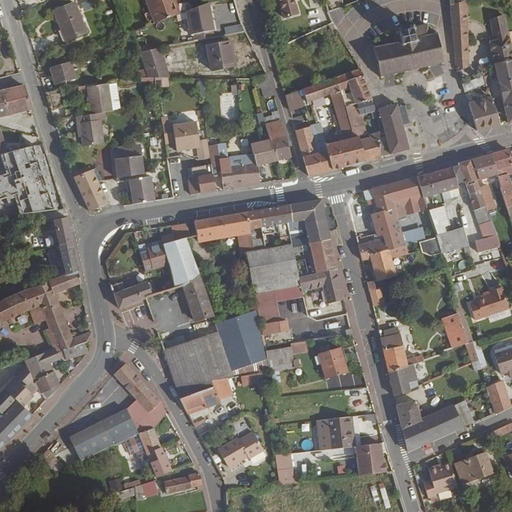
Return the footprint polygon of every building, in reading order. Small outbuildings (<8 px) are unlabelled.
[(146,0),(155,23),(180,14),(175,2),(173,3),(171,0),(146,0)] [(278,0),(284,18),(298,14),(294,0),(278,0)] [(466,0),(449,0),(450,5),(456,66),(456,67),(458,71),(468,67),(466,1),(466,0)] [(86,33),(74,3),(54,11),(66,41),(86,33)] [(208,3),(186,11),(191,35),(193,34),(194,41),(214,37),(208,3)] [(489,41),(493,61),(478,66),(478,71),(480,77),(494,64),(511,59),(511,48),(505,16),(488,21),(493,41),(489,41)] [(375,45),(373,46),(380,78),(383,77),(383,76),(394,73),(395,75),(397,74),(396,73),(405,71),(405,73),(408,72),(407,70),(416,68),(417,70),(419,70),(418,68),(427,66),(427,67),(430,66),(430,65),(442,63),(442,64),(444,64),(436,31),(434,32),(435,35),(429,36),(426,25),(413,28),(412,25),(409,25),(410,28),(401,30),(401,28),(398,28),(399,31),(396,32),(396,35),(399,34),(401,42),(390,45),(389,43),(386,43),(387,46),(376,48),(375,45)] [(233,66),(229,42),(207,46),(211,71),(233,66)] [(140,52),(148,77),(154,77),(168,78),(169,78),(160,48),(140,52)] [(511,59),(494,64),(498,81),(508,123),(511,121),(511,59)] [(75,78),(70,63),(51,68),(55,84),(75,78)] [(351,72),(336,78),(340,91),(349,88),(351,93),(342,97),(345,107),(355,104),(372,100),(360,69),(351,72)] [(130,72),(131,79),(132,79),(146,76),(144,70),(130,72)] [(267,74),(251,79),(254,88),(260,85),(264,98),(274,95),(267,74)] [(384,86),(394,85),(394,76),(384,76),(384,86)] [(480,77),(462,85),(464,92),(486,84),(483,76),(480,77)] [(168,78),(154,77),(155,88),(169,87),(168,78)] [(336,78),(303,89),(306,102),(332,94),(340,91),(336,78)] [(87,86),(91,114),(103,113),(104,113),(112,111),(108,83),(87,86)] [(2,91),(8,115),(31,109),(24,86),(2,91)] [(303,89),(285,96),(289,111),(307,105),(306,102),(303,89)] [(0,116),(8,115),(2,91),(0,91),(0,116)] [(332,94),(331,98),(336,114),(338,121),(343,138),(345,140),(353,138),(345,107),(342,97),(340,91),(332,94)] [(475,102),(468,104),(469,106),(477,131),(500,125),(492,98),(475,102)] [(358,137),(365,161),(380,157),(380,133),(366,136),(361,114),(375,110),(372,100),(355,104),(345,107),(353,138),(358,137)] [(397,105),(378,110),(383,129),(380,130),(380,133),(380,157),(409,149),(397,105)] [(64,110),(65,118),(76,117),(81,116),(80,107),(64,110)] [(275,161),(291,157),(278,111),(272,113),(273,116),(274,121),(264,124),(265,127),(269,139),(275,161)] [(262,112),(256,114),(260,128),(265,127),(264,124),(263,118),(262,112)] [(81,116),(76,117),(78,132),(81,132),(82,137),(83,146),(103,143),(100,121),(105,120),(104,113),(103,113),(91,114),(81,116)] [(273,116),(263,118),(264,124),(274,121),(273,116)] [(179,122),(162,125),(163,135),(164,144),(175,142),(176,151),(200,147),(196,122),(182,125),(179,122)] [(310,127),(295,131),(303,157),(317,153),(310,128),(310,127)] [(310,128),(317,153),(327,151),(325,145),(323,137),(318,139),(314,127),(310,128)] [(341,168),(365,161),(358,137),(353,138),(345,140),(334,143),(341,168)] [(150,148),(157,147),(156,138),(149,138),(150,148)] [(269,139),(250,144),(253,155),(257,166),(258,166),(275,161),(269,139)] [(225,143),(217,144),(219,159),(228,158),(225,143)] [(334,143),(325,145),(327,151),(331,170),(337,169),(341,168),(334,143)] [(113,148),(117,178),(144,174),(140,144),(113,148)] [(211,166),(211,167),(219,165),(223,190),(260,184),(258,166),(257,166),(253,155),(229,159),(229,158),(228,158),(219,159),(217,144),(208,146),(209,152),(211,166)] [(317,153),(303,157),(308,176),(331,170),(327,151),(317,153)] [(511,173),(511,163),(509,151),(491,155),(496,175),(506,208),(511,206),(511,187),(508,175),(511,173)] [(496,175),(491,155),(472,160),(479,180),(496,175)] [(479,188),(470,161),(458,164),(459,166),(452,168),(457,184),(465,181),(469,194),(480,191),(479,188)] [(188,179),(191,195),(216,191),(213,175),(212,175),(211,167),(211,166),(198,168),(191,169),(192,178),(188,179)] [(459,196),(458,189),(457,184),(452,168),(416,178),(422,194),(423,198),(427,211),(444,206),(446,206),(444,201),(459,196)] [(92,170),(74,177),(89,212),(108,204),(92,170)] [(131,191),(133,204),(154,201),(150,176),(125,180),(127,189),(130,188),(131,191)] [(115,178),(103,181),(109,205),(121,202),(115,178)] [(422,194),(416,178),(399,182),(402,195),(399,196),(401,200),(422,194)] [(413,243),(406,215),(401,200),(399,196),(395,183),(371,190),(363,192),(365,199),(368,201),(369,206),(376,204),(378,212),(371,215),(374,227),(363,230),(355,233),(356,239),(376,234),(377,236),(383,235),(384,239),(358,246),(359,253),(369,251),(369,254),(406,245),(413,243)] [(496,208),(488,185),(479,188),(480,191),(485,207),(487,211),(496,208)] [(485,207),(480,191),(469,194),(471,199),(485,239),(497,236),(487,211),(485,207)] [(330,240),(321,200),(289,206),(292,223),(304,221),(306,230),(309,245),(330,240)] [(292,223),(289,206),(259,211),(261,228),(287,224),(292,223)] [(450,225),(444,206),(427,211),(435,235),(436,236),(446,233),(444,227),(450,225)] [(261,228),(259,211),(247,213),(249,231),(250,230),(254,229),(261,228)] [(250,234),(249,231),(247,213),(194,222),(186,223),(186,224),(189,237),(197,235),(199,243),(237,237),(242,236),(250,234)] [(78,271),(66,217),(54,220),(57,236),(45,239),(47,248),(59,245),(66,275),(78,271)] [(363,230),(361,218),(352,220),(355,233),(363,230)] [(303,236),(302,231),(306,230),(304,221),(292,223),(287,224),(290,238),(303,236)] [(189,237),(186,224),(186,223),(171,227),(172,234),(164,236),(161,237),(163,245),(186,238),(189,237)] [(468,246),(463,228),(446,233),(436,236),(436,237),(442,254),(463,248),(465,253),(469,252),(467,246),(468,246)] [(263,238),(256,239),(254,229),(250,230),(251,234),(250,234),(253,252),(265,249),(263,238)] [(252,252),(253,252),(250,234),(242,236),(237,237),(240,258),(245,254),(246,253),(252,252)] [(500,246),(499,242),(497,237),(486,241),(476,244),(478,252),(500,246)] [(198,274),(186,238),(163,245),(169,265),(172,275),(175,289),(183,286),(198,274)] [(337,269),(330,240),(309,245),(315,274),(337,269)] [(292,248),(292,244),(265,249),(253,252),(252,252),(246,253),(253,293),(271,290),(300,285),(298,277),(295,262),(293,253),(292,248)] [(169,265),(163,245),(147,249),(149,257),(151,263),(153,270),(169,265)] [(396,276),(391,258),(408,254),(406,245),(369,254),(369,251),(359,253),(361,261),(370,259),(376,281),(373,282),(373,281),(367,284),(367,287),(369,292),(370,291),(381,288),(397,283),(395,276),(396,276)] [(51,251),(52,260),(60,259),(59,250),(51,251)] [(151,263),(149,257),(143,259),(145,265),(151,263)] [(502,258),(480,263),(482,273),(504,268),(502,258)] [(306,267),(304,260),(295,262),(298,277),(308,276),(306,267)] [(344,300),(337,269),(315,274),(308,276),(298,277),(300,285),(301,292),(323,287),(327,304),(344,300)] [(0,324),(0,325),(23,313),(29,311),(34,325),(45,321),(62,314),(54,294),(81,283),(78,271),(66,275),(10,297),(0,301),(0,324)] [(212,312),(198,274),(183,286),(194,321),(213,316),(212,313),(212,312)] [(151,297),(151,295),(147,282),(136,286),(133,278),(121,282),(111,286),(119,309),(151,297)] [(462,282),(454,283),(456,292),(464,290),(462,282)] [(385,304),(381,288),(370,291),(374,307),(385,304)] [(509,309),(502,288),(483,294),(483,296),(484,299),(477,301),(469,304),(475,320),(509,309)] [(277,322),(271,290),(253,293),(257,311),(260,325),(277,322)] [(472,342),(455,292),(450,294),(457,314),(467,343),(472,342)] [(264,346),(262,336),(260,325),(257,311),(215,325),(217,333),(232,377),(269,370),(267,359),(266,359),(264,346)] [(45,321),(48,329),(66,322),(62,314),(45,321)] [(467,343),(457,314),(441,319),(451,348),(465,344),(466,343),(467,343)] [(289,332),(287,320),(277,322),(260,325),(262,336),(264,346),(290,342),(288,332),(289,332)] [(45,330),(53,349),(55,348),(57,353),(74,346),(83,343),(89,341),(89,342),(91,341),(91,332),(72,339),(66,322),(48,329),(45,330)] [(405,357),(400,334),(399,334),(398,328),(383,331),(385,337),(379,339),(388,373),(413,364),(423,361),(422,356),(415,358),(413,354),(405,357)] [(232,377),(217,333),(163,350),(179,399),(212,388),(209,381),(227,378),(232,377)] [(487,366),(478,340),(472,342),(478,360),(481,368),(487,366)] [(478,360),(472,342),(467,343),(466,343),(465,344),(474,371),(481,369),(481,368),(478,360)] [(65,356),(66,360),(75,357),(88,352),(83,343),(74,346),(57,353),(59,358),(65,356)] [(294,367),(293,360),(291,347),(265,351),(267,359),(269,370),(294,367)] [(30,359),(24,361),(25,364),(26,364),(27,366),(31,377),(32,380),(34,383),(36,382),(41,394),(42,394),(60,386),(49,363),(59,359),(59,358),(57,353),(55,348),(53,349),(30,359)] [(347,372),(340,348),(319,355),(326,379),(347,372)] [(511,379),(511,348),(494,354),(500,374),(508,372),(511,380),(511,379)] [(160,401),(126,364),(114,375),(136,400),(148,412),(157,404),(163,416),(166,412),(160,401)] [(417,381),(413,364),(388,373),(393,396),(394,396),(394,397),(411,392),(410,391),(410,390),(408,383),(417,381)] [(17,376),(26,386),(32,380),(31,377),(27,366),(17,376)] [(254,384),(253,374),(241,376),(242,386),(254,384)] [(0,393),(0,413),(2,415),(11,406),(14,403),(16,400),(23,407),(33,396),(25,388),(26,386),(17,376),(0,393)] [(220,403),(219,399),(233,394),(232,391),(228,381),(227,378),(209,381),(212,388),(179,399),(186,411),(204,405),(205,408),(220,403)] [(232,391),(242,387),(238,378),(228,381),(232,391)] [(510,407),(503,380),(487,387),(496,413),(510,407)] [(418,386),(417,381),(408,383),(410,390),(418,386)] [(0,440),(4,444),(32,415),(23,407),(16,400),(14,403),(11,406),(2,415),(0,413),(0,440)] [(153,427),(163,416),(157,404),(148,412),(136,400),(126,410),(138,434),(153,428),(153,427)] [(421,419),(417,401),(395,405),(401,428),(421,419)] [(188,415),(205,408),(204,405),(186,411),(188,415)] [(407,453),(463,428),(454,407),(453,405),(421,419),(401,428),(407,453)] [(238,414),(235,408),(224,414),(228,420),(238,414)] [(82,461),(138,434),(126,410),(70,438),(82,461)] [(355,446),(352,416),(317,420),(320,451),(355,446)] [(197,427),(206,421),(205,418),(196,424),(197,427)] [(511,424),(498,427),(500,434),(511,431),(511,424)] [(160,446),(153,427),(153,428),(138,434),(147,455),(162,450),(160,446)] [(264,451),(253,431),(239,440),(237,438),(218,449),(229,468),(248,457),(249,460),(264,451)] [(383,444),(356,446),(359,477),(385,475),(383,444)] [(50,474),(60,463),(46,450),(36,461),(50,474)] [(171,471),(162,450),(147,455),(150,463),(156,477),(171,471)] [(299,453),(299,460),(321,459),(320,451),(299,453)] [(492,473),(485,453),(454,465),(462,484),(492,473)] [(278,485),(294,484),(292,454),(276,455),(278,485)] [(511,477),(511,454),(502,458),(510,478),(511,477)] [(457,487),(451,464),(442,466),(442,464),(428,468),(431,481),(423,483),(428,498),(436,496),(436,494),(457,487)] [(342,478),(341,470),(331,471),(332,479),(342,478)] [(188,476),(189,477),(164,482),(166,494),(180,491),(191,488),(197,487),(198,490),(202,489),(202,486),(199,473),(188,476)] [(158,494),(154,481),(153,481),(135,487),(135,495),(136,501),(145,500),(145,498),(158,494)] [(115,501),(135,495),(135,487),(105,496),(108,504),(115,501)]
